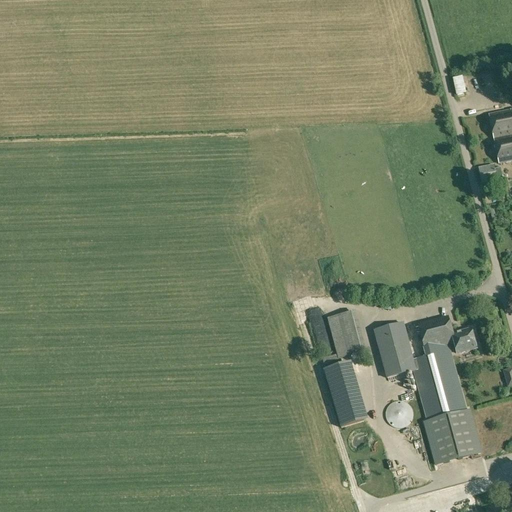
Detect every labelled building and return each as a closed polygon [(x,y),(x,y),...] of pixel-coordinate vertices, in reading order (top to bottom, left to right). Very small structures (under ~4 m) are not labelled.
[(212,0),(213,11),(265,9),(264,0),(212,0)] [(453,79),(457,96),(466,94),(463,77),(453,79)] [(511,111),(490,116),(499,164),(511,161),(511,111)] [(479,169),(482,185),(503,180),(501,169),(495,170),(494,166),(479,169)] [(323,315),(322,315),(319,309),(314,311),(318,323),(325,321),(323,315)] [(340,317),(329,320),(339,359),(366,351),(356,312),(340,317)] [(458,354),(476,350),(471,330),(454,335),(448,318),(419,326),(427,357),(413,361),(403,324),(374,332),(387,379),(414,371),(428,422),(466,412),(448,346),(455,344),(458,354)] [(326,365),(342,423),(369,416),(353,357),(326,365)] [(386,417),(387,421),(390,425),(395,428),(401,429),(407,426),(412,421),(413,415),(412,411),(411,408),(408,405),(405,403),(400,402),(396,402),(392,405),(389,407),(386,412),(386,417)] [(428,422),(425,423),(437,466),(481,454),(469,411),(466,412),(428,422)] [(410,491),(419,488),(414,473),(404,476),(410,491)] [(511,511),(511,500),(486,508),(486,511),(511,511)]
